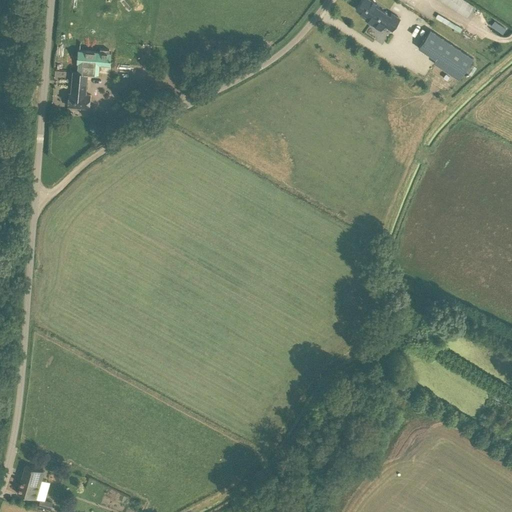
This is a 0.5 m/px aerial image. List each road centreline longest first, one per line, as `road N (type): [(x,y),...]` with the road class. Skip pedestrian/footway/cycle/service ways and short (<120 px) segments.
road 1 (unclassified): [(31,219),(102,154),(276,56),(327,0)]
road 2 (unclassified): [(0,465),(17,387),(31,219)]
road 3 (unclassified): [(31,219),(50,0)]
